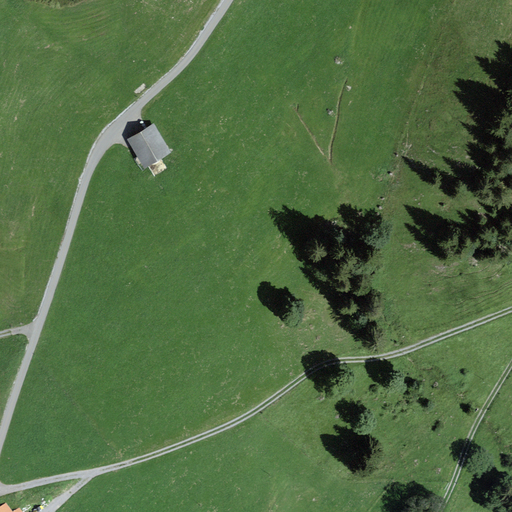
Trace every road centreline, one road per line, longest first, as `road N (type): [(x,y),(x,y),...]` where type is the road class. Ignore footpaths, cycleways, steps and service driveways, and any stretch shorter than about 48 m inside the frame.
road 1 (track): [(511,309),(384,357),(323,364),(234,422),(90,473)]
road 2 (track): [(437,511),(511,364)]
